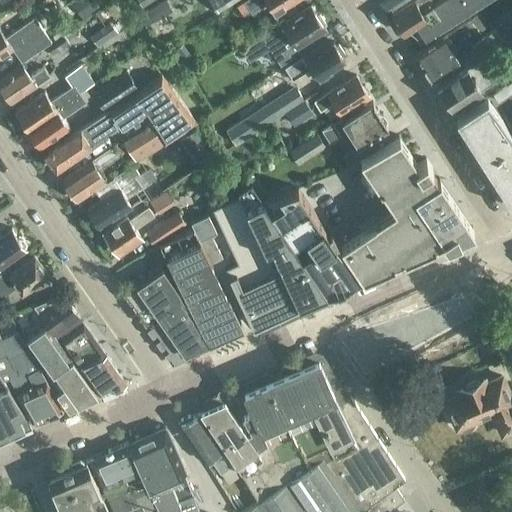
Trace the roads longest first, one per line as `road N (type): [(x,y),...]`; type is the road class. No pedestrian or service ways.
road 1 (residential): [(168,391),(0,151)]
road 2 (residential): [(351,0),(508,241)]
road 3 (residential): [(443,511),(318,325)]
road 4 (residential): [(508,241),(318,325)]
road 5 (residential): [(168,391),(0,462)]
road 6 (residential): [(318,325),(168,391)]
